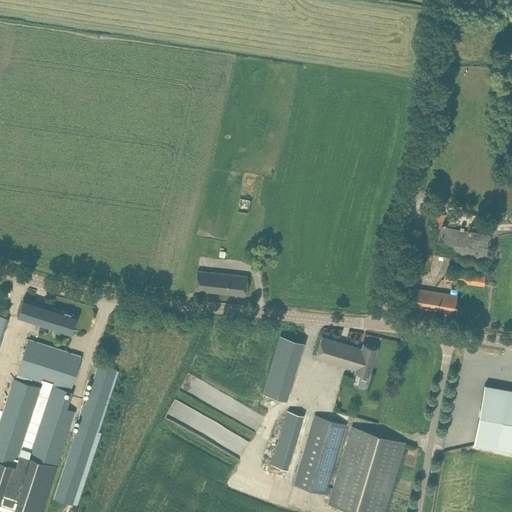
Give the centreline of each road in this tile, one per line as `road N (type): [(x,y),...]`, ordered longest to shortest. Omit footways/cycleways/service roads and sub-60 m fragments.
road 1 (tertiary): [(0,271),(107,297),(376,324)]
road 2 (unclassified): [(376,324),(438,0)]
road 3 (unclassified): [(417,511),(450,334)]
